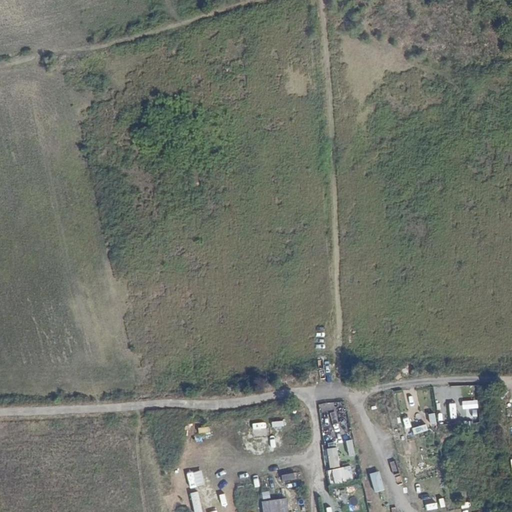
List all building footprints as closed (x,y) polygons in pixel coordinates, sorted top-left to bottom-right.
[(466,401),(450,401),(450,417),(466,416),(466,401)] [(403,441),(405,454),(416,453),(415,440),(403,441)] [(352,477),(351,467),(340,468),(337,448),(328,449),(331,473),(329,473),(330,480),(352,477)] [(295,473),(281,475),(282,482),(296,480),(295,473)] [(264,500),(264,511),(289,511),(289,499),(264,500)]
